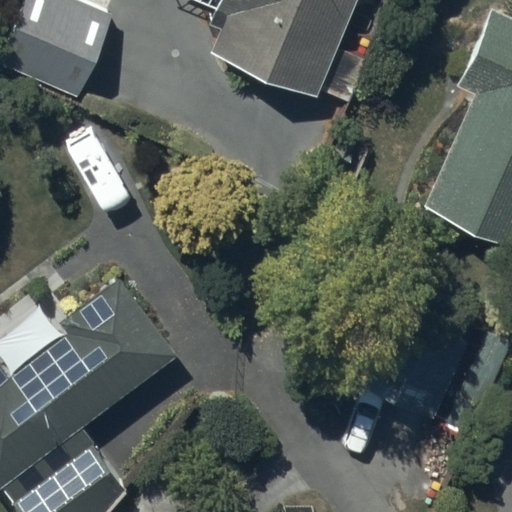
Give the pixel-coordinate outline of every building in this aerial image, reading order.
[(94,0),(15,0),(0,38),(0,54),(75,85),(108,5),(94,0)] [(213,0),(209,10),(220,15),(211,36),(317,81),(351,0),(213,0)] [(511,4),(502,0),(488,0),(456,71),(475,79),(425,189),(511,228),(511,4)] [(0,477),(27,511),(106,511),(100,503),(126,471),(84,412),(177,342),(119,261),(53,309),(35,284),(0,308),(0,477)] [(445,409),(470,422),(511,337),(511,333),(488,322),(483,333),(375,280),(336,360),(443,413),(445,409)]
